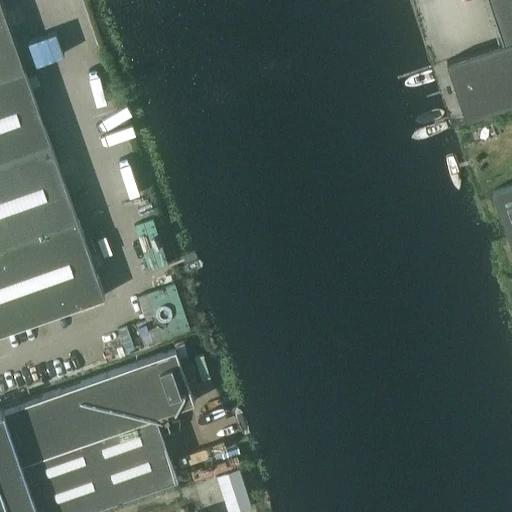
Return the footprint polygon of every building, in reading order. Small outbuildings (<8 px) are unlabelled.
[(0,0),(0,76),(25,67),(1,0),(0,0)] [(511,0),(489,0),(504,41),(511,38),(511,0)] [(511,38),(504,41),(447,60),(466,119),(511,103),(511,38)] [(0,76),(0,161),(52,143),(25,67),(0,76)] [(0,246),(2,245),(40,232),(78,218),(52,143),(0,161),(0,246)] [(511,182),(493,189),(511,246),(511,182)] [(105,295),(78,218),(40,232),(67,308),(105,295)] [(29,321),(67,308),(40,232),(2,245),(29,321)] [(2,245),(0,246),(0,331),(29,321),(2,245)] [(0,511),(77,511),(178,477),(157,414),(195,401),(176,348),(4,408),(0,409),(0,511)]
